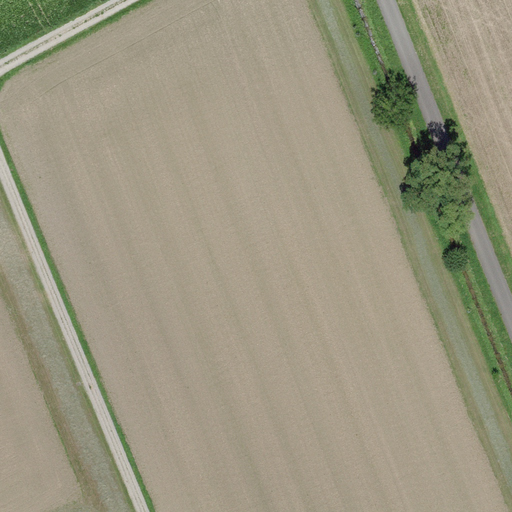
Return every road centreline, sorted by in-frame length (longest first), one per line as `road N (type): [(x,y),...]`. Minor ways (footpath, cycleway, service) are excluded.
road 1 (track): [(0,136),(150,511)]
road 2 (track): [(393,0),(511,300)]
road 3 (track): [(130,0),(0,71)]
